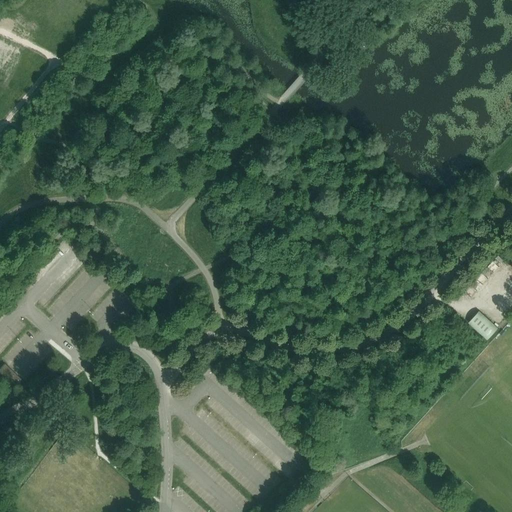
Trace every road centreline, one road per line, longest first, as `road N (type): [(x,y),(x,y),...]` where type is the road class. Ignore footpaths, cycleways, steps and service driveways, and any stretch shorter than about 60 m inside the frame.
road 1 (unknown): [(53,58),(122,81),(211,58),(285,97)]
road 2 (unclassified): [(164,386),(145,350),(107,344),(40,398),(0,417)]
road 3 (unknown): [(0,134),(53,64),(0,30)]
road 4 (unclassified): [(164,511),(164,386)]
